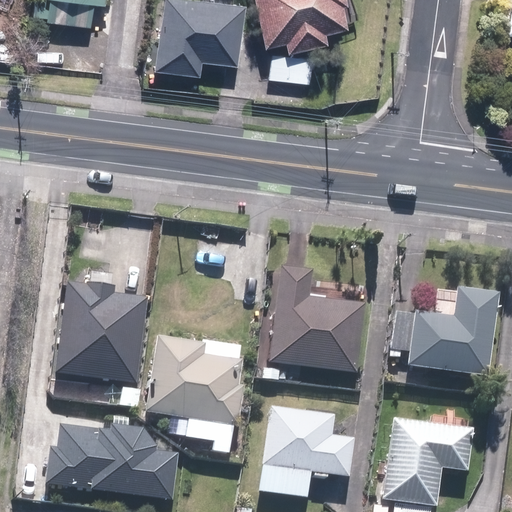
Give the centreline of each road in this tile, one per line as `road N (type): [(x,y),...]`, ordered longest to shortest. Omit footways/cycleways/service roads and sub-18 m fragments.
road 1 (secondary): [(0,127),(413,178)]
road 2 (residential): [(436,0),(413,178)]
